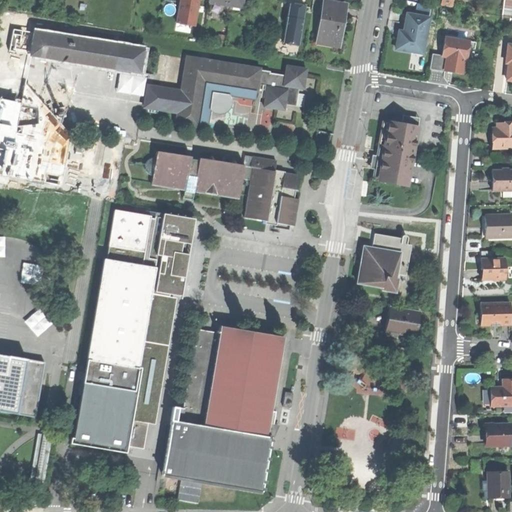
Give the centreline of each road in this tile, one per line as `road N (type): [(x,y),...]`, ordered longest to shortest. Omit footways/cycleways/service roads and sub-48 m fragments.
road 1 (residential): [(359,78),(289,511)]
road 2 (residential): [(448,346),(464,98)]
road 3 (residential): [(435,511),(448,346)]
